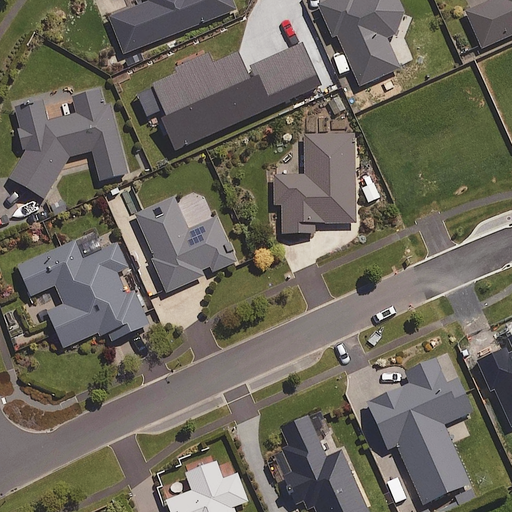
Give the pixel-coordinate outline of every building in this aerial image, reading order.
[(231,0),(148,0),(150,4),(132,11),(131,7),(108,16),(125,57),(236,12),(231,0)] [(387,42),(396,37),(406,15),(399,0),(337,0),(320,7),(334,40),(339,38),(361,88),(400,71),(387,42)] [(511,0),(499,0),(466,14),(482,51),(511,37),(511,0)] [(48,121),(43,104),(16,110),(25,157),(10,183),(44,203),(71,160),(94,154),(101,184),(128,177),(106,92),(74,101),(77,115),(48,121)] [(358,226),(356,136),(306,137),(307,177),(274,178),(275,207),(283,207),(283,238),(316,237),(316,227),(358,226)] [(204,280),(202,274),(213,270),(215,275),(237,266),(217,218),(187,230),(175,199),(136,215),(168,294),(204,280)] [(85,259),(79,244),(19,269),(31,299),(57,288),(66,308),(48,315),(63,351),(107,333),(112,344),(150,329),(136,295),(126,299),(116,276),(128,271),(118,246),(85,259)] [(488,313),(464,258),(445,266),(440,255),(424,263),(453,328),(488,313)] [(405,376),(410,387),(366,406),(389,455),(399,450),(426,509),(472,488),(445,427),(474,414),(448,357),(405,376)] [(285,478),(299,511),(366,511),(341,454),(325,461),(307,420),(282,432),(289,448),(283,451),(294,474),(285,478)] [(223,482),(217,466),(186,477),(193,494),(166,504),(169,511),(234,511),(248,505),(238,477),(223,482)]
